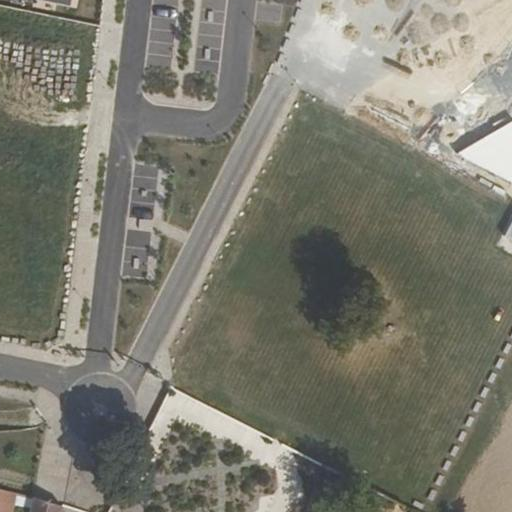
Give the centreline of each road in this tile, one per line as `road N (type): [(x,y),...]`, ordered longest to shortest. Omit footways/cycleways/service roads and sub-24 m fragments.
road 1 (residential): [(128,114),(101,382),(0,362)]
road 2 (residential): [(128,114),(209,123),(222,114),(231,101),(244,0)]
